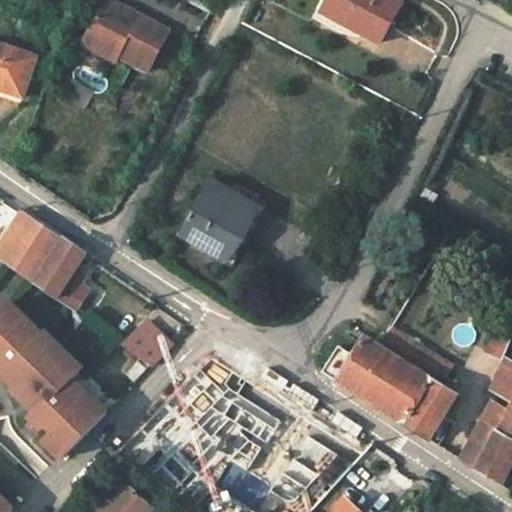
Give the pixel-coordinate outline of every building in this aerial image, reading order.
[(109,0),(90,36),(121,52),(118,58),(148,73),(169,32),(109,0)] [(180,0),(209,15),(217,0),(180,0)] [(390,0),(330,0),(324,12),(381,43),(401,6),(390,0)] [(115,63),(118,58),(121,52),(90,36),(84,47),(115,63)] [(0,46),(0,91),(23,99),(36,58),(0,46)] [(217,248),(232,256),(259,209),(213,183),(183,236),(214,254),(217,248)] [(24,214),(0,251),(0,258),(5,262),(38,286),(65,241),(24,214)] [(85,277),(75,271),(85,255),(65,241),(38,286),(77,314),(90,291),(81,285),(85,277)] [(217,248),(214,254),(228,262),(232,256),(217,248)] [(54,436),(70,452),(106,415),(72,381),(83,371),(46,335),(43,338),(9,305),(0,313),(0,373),(17,390),(22,385),(45,408),(37,416),(32,421),(42,431),(46,428),(54,436)] [(503,361),(511,339),(511,307),(503,328),(500,326),(488,353),(503,361)] [(137,358),(153,368),(174,346),(146,323),(123,347),(137,358)] [(359,352),(343,342),(324,373),(431,440),(458,396),(368,339),(359,352)] [(511,363),(506,360),(491,391),(511,402),(511,409),(511,411),(478,472),(502,488),(511,466),(511,363)] [(190,395),(209,407),(208,409),(220,417),(237,428),(246,433),(268,398),(231,374),(229,376),(210,364),(190,395)] [(145,371),(138,365),(128,376),(135,382),(145,371)] [(17,390),(14,394),(37,416),(45,408),(22,385),(17,390)] [(478,472),(511,411),(494,402),(461,461),(478,472)] [(231,438),(237,428),(220,417),(214,427),(231,438)] [(54,436),(46,445),(62,460),(70,452),(54,436)] [(151,511),(153,511),(128,487),(102,511),(151,511)] [(0,511),(11,511),(13,511),(0,498),(0,511)] [(335,511),(357,511),(346,501),(335,511)]
